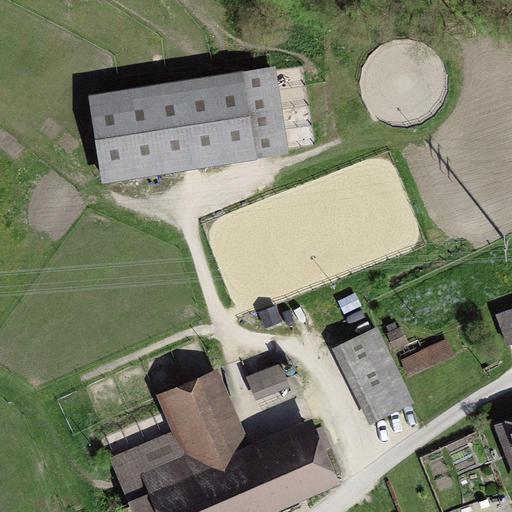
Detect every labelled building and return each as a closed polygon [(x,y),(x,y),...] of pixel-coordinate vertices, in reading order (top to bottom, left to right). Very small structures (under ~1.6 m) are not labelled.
[(88,97),(102,187),(257,163),(257,162),(289,157),(276,69),(88,97)] [(265,325),(282,319),(276,303),(259,309),(265,325)] [(511,304),(495,311),(507,344),(511,341),(511,304)] [(332,344),(369,422),(415,400),(377,323),(332,344)] [(409,342),(400,325),(387,332),(395,349),(409,342)] [(455,354),(447,337),(400,359),(408,376),(455,354)] [(281,360),(246,373),(255,398),(290,385),(281,360)] [(341,479),(313,413),(254,438),(249,440),(248,436),(240,418),(217,365),(156,391),(172,429),(110,455),(120,479),(134,511),(275,511),(273,508),(276,506),(316,489),(341,479)] [(511,414),(494,421),(511,469),(511,414)]
